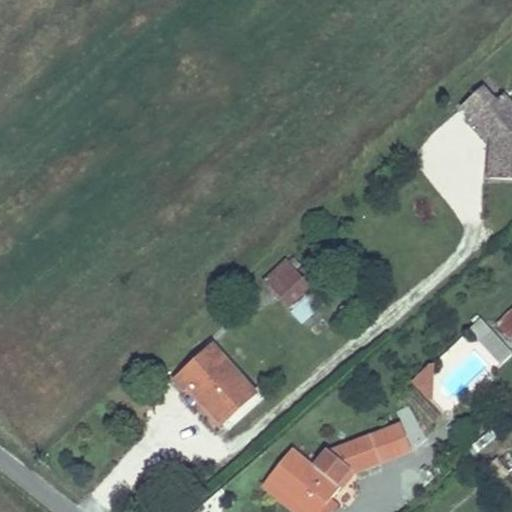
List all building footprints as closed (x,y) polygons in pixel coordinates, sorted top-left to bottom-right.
[(487,174),(511,174),(511,101),(499,87),(491,94),(481,85),(460,104),(486,134),(487,174)] [(275,259),(299,286),(325,267),(300,237),(275,259)] [(300,326),(325,309),(313,292),(288,309),(300,326)] [(511,319),(511,316),(496,299),(487,308),(505,327),(511,319)] [(240,408),(274,380),(228,328),(189,361),(199,374),(205,368),(240,408)] [(447,379),(448,342),(429,359),(447,379)] [(307,430),(283,459),(330,498),(346,478),(356,466),(352,463),(365,448),(369,451),(427,429),(418,404),(339,434),(328,447),(307,430)] [(365,448),(352,463),(356,466),(369,451),(365,448)] [(330,498),(283,459),(277,466),(330,508),(351,483),(346,478),(330,498)]
